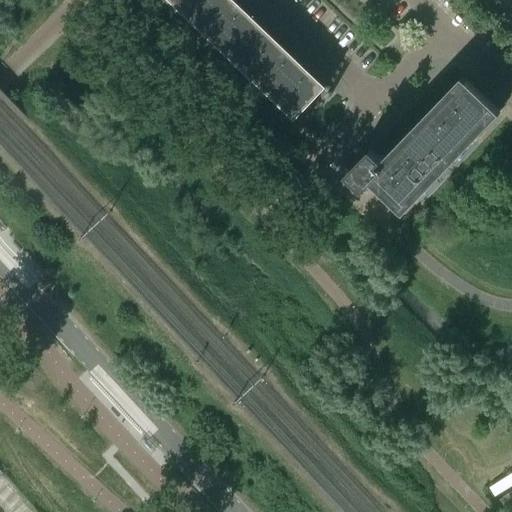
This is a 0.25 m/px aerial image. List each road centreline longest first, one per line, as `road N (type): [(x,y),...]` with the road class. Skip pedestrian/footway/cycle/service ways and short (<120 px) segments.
road 1 (tertiary): [(233,511),(0,262)]
road 2 (residential): [(377,102),(277,0)]
